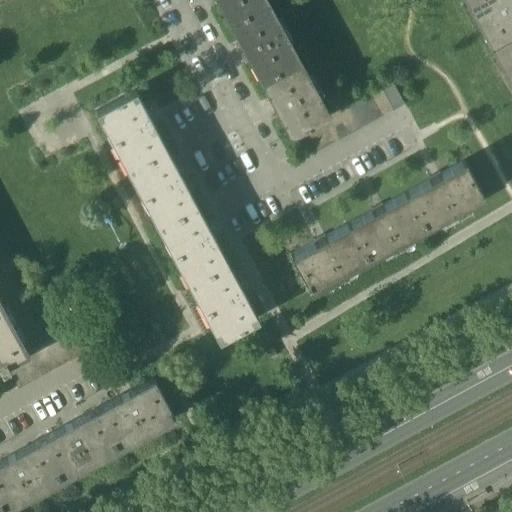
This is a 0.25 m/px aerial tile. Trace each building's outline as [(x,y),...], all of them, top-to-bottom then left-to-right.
[(264,0),(216,0),(228,22),(266,1),(264,0)] [(511,0),(464,0),(488,43),(511,30),(511,0)] [(266,1),(228,22),(241,45),(239,46),(245,56),(247,55),(259,79),(296,59),(266,1)] [(511,30),(488,43),(511,87),(511,30)] [(296,59),(259,79),(272,101),(270,102),(276,113),(277,112),(290,135),(304,127),(315,122),(326,116),(329,114),(328,112),(326,113),(296,59)] [(390,81),(379,87),(391,110),(402,104),(390,81)] [(379,87),(368,92),(380,115),(391,110),(379,87)] [(134,90),(94,111),(122,163),(162,142),(134,90)] [(368,92),(357,98),(370,121),(380,115),(368,92)] [(370,121),(357,98),(347,104),(359,127),(370,121)] [(347,104),(336,110),(348,133),(359,127),(347,104)] [(336,110),(329,114),(326,116),(338,138),(348,133),(336,110)] [(326,116),(315,122),(327,144),(338,138),(326,116)] [(315,122),(304,127),(316,150),(327,144),(315,122)] [(162,142),(122,163),(152,219),(192,197),(162,142)] [(438,171),(427,177),(428,179),(404,192),(424,228),(482,196),(463,160),(439,173),(438,171)] [(380,202),(370,208),(371,210),(348,223),(367,258),(424,228),(404,192),(382,204),(380,202)] [(192,197),(152,219),(184,277),(224,256),(192,197)] [(323,233),(312,239),(314,241),(290,254),(309,290),(367,258),(348,223),(324,235),(323,233)] [(224,256),(184,277),(217,339),(257,318),(224,256)] [(0,300),(0,366),(15,358),(26,352),(28,352),(0,300)] [(91,317),(79,324),(91,347),(103,340),(91,317)] [(79,324),(69,329),(82,352),(91,347),(79,324)] [(69,329),(58,335),(70,358),(82,352),(69,329)] [(58,335),(47,341),(59,364),(70,358),(58,335)] [(47,341),(37,347),(49,370),(59,364),(47,341)] [(271,346),(265,349),(268,356),(275,352),(271,346)] [(37,347),(28,352),(26,352),(38,375),(49,370),(37,347)] [(26,352),(15,358),(28,381),(38,375),(26,352)] [(15,358),(0,366),(0,369),(0,370),(6,367),(17,387),(28,381),(15,358)] [(153,377),(96,408),(117,447),(174,416),(153,377)] [(96,408),(38,439),(59,479),(117,447),(96,408)] [(38,439),(1,459),(0,459),(0,507),(2,510),(59,479),(38,439)]
